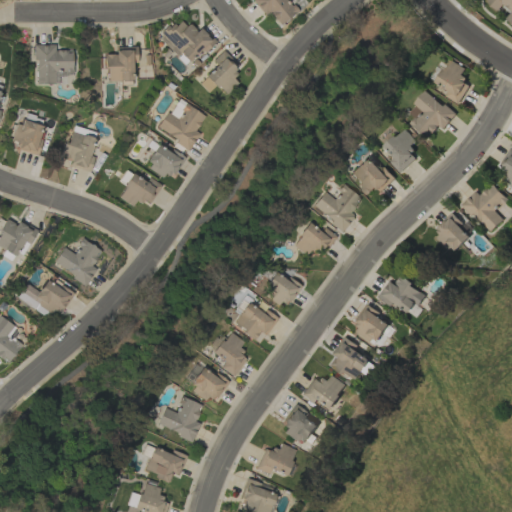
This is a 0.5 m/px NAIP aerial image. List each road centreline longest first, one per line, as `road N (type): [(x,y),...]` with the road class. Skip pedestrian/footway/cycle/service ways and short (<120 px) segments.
road 1 (residential): [(0,408),(85,335),(160,253),(284,66),(358,0)]
road 2 (residential): [(209,511),(260,407),(405,223),(480,150),(511,80)]
road 3 (residential): [(160,253),(101,218),(0,178)]
road 4 (residential): [(189,0),(141,15),(17,12)]
